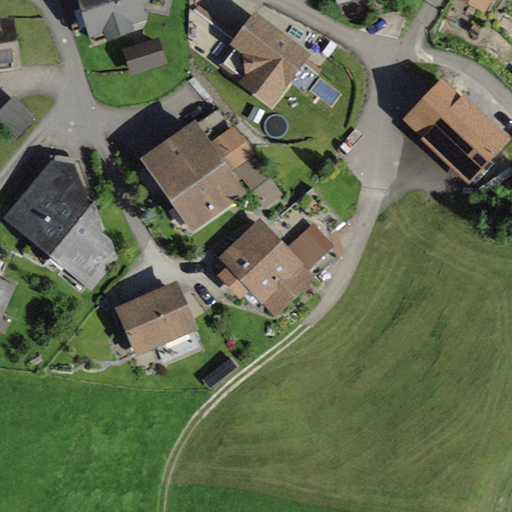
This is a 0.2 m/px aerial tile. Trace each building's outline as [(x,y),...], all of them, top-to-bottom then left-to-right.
[(134,0),(65,0),(74,30),(91,25),(96,41),(131,30),(128,23),(140,19),(134,0)] [(468,33),(485,0),(454,0),(444,20),(468,33)] [(304,57),(256,20),(222,64),(270,101),(304,57)] [(11,25),(0,26),(0,71),(17,69),(11,25)] [(128,52),(134,71),(164,62),(157,42),(128,52)] [(442,82),(407,120),(468,178),(504,141),(442,82)] [(0,120),(17,138),(37,118),(16,97),(0,112),(0,120)] [(221,110),(149,160),(194,223),(239,191),(225,172),(250,155),(239,139),(243,136),(221,110)] [(359,185),(341,164),(264,230),(297,265),(311,280),(338,257),(330,234),(354,214),(342,200),(359,185)] [(36,170),(5,209),(13,216),(12,218),(13,219),(14,217),(36,235),(32,240),(33,241),(37,236),(54,250),(50,255),(51,256),(56,251),(91,280),(89,282),(90,283),(110,259),(105,243),(97,237),(104,230),(94,203),(87,212),(81,207),(79,201),(72,195),(77,190),(70,170),(53,168),(45,177),(36,170)] [(260,226),(229,255),(240,266),(227,278),(243,295),(251,288),(275,313),(307,284),(293,269),(297,265),(264,230),(260,226)] [(0,310),(11,285),(9,284),(8,287),(0,283),(0,310)] [(173,287),(122,309),(140,352),(157,346),(164,361),(198,346),(173,287)]
